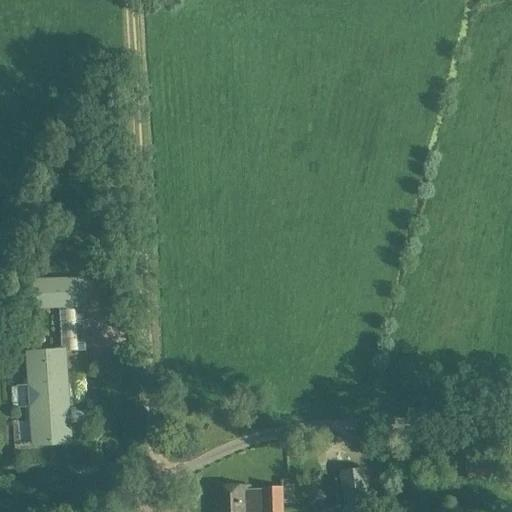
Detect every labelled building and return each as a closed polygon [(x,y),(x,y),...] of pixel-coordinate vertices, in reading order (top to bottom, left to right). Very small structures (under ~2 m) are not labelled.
[(85,282),(32,283),(33,313),(86,311),(85,282)] [(23,356),(29,449),(70,447),(64,354),(23,356)] [(467,460),(467,480),(492,480),(492,460),(467,460)] [(371,511),(366,469),(340,472),(345,511),(371,511)] [(251,492),(251,487),(216,487),(216,511),(283,511),(284,488),(264,489),(264,491),(251,492)] [(319,500),(312,508),(316,511),(326,511),(329,510),(319,500)]
